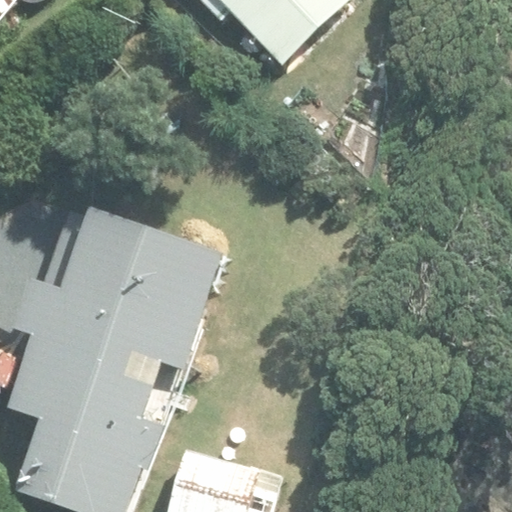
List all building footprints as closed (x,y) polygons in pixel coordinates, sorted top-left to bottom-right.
[(202,0),(228,27),(238,18),(292,74),(368,1),(367,0),(202,0)] [(293,219),(227,176),(208,205),(274,248),(293,219)] [(82,212),(32,341),(52,349),(27,421),(59,434),(35,504),(59,511),(141,511),(154,478),(161,481),(179,436),(156,426),(175,371),(195,378),(235,265),(82,212)] [(36,360),(0,348),(0,395),(23,403),(36,360)] [(288,511),(296,485),(199,458),(182,511),(288,511)]
